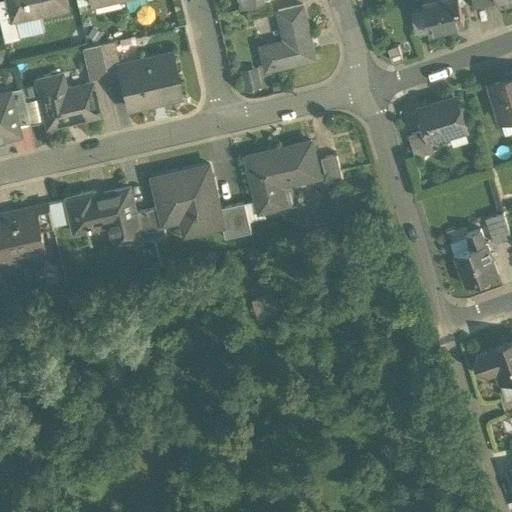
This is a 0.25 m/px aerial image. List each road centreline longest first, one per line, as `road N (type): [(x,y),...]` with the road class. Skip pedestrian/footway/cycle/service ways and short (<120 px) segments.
road 1 (residential): [(375,89),(450,330)]
road 2 (residential): [(0,175),(231,119)]
road 3 (residential): [(450,330),(503,511)]
road 4 (residential): [(375,89),(231,119)]
road 5 (residential): [(511,43),(375,89)]
road 6 (residential): [(231,119),(200,0)]
